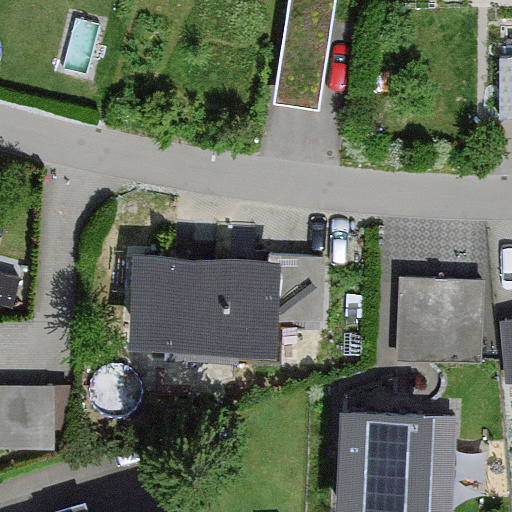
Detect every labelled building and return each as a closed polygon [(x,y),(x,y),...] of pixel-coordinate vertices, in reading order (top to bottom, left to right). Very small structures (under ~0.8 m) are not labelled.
[(296,0),(281,106),(325,112),(340,0),(296,0)] [(132,323),(159,343),(290,345),(290,331),(326,332),(327,259),(133,256),(132,323)] [(484,366),(488,286),(402,282),(398,362),(484,366)] [(58,385),(0,387),(0,453),(60,451),(58,385)] [(440,511),(441,405),(346,404),(345,511),(440,511)]
